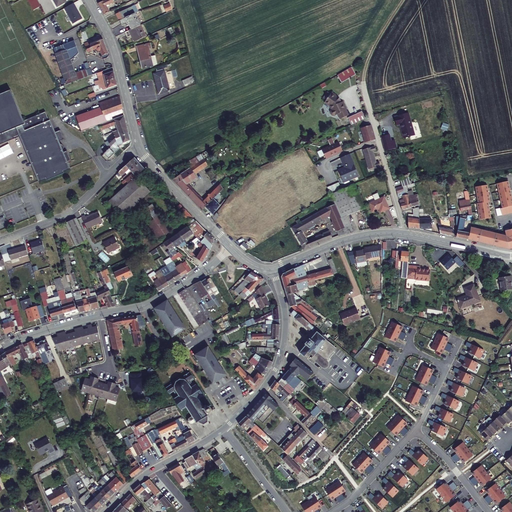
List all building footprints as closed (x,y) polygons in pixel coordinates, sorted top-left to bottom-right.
[(34,0),(24,0),(31,12),(39,8),(34,0)] [(121,1),(120,0),(109,0),(103,4),(96,7),(102,18),(108,15),(105,9),(121,1)] [(167,2),(157,6),(160,11),(169,6),(167,2)] [(74,5),(65,10),(74,27),(84,22),(80,16),(79,15),(77,12),(78,11),(74,5)] [(114,16),(117,23),(132,15),(129,8),(114,16)] [(161,14),(163,18),(172,13),(171,9),(161,14)] [(174,18),(172,13),(163,18),(165,22),(174,18)] [(132,15),(117,23),(120,28),(123,26),(124,28),(126,26),(127,28),(136,23),(132,15)] [(122,33),(124,37),(139,29),(138,26),(128,30),(122,33)] [(130,36),(132,41),(143,36),(139,29),(124,37),(125,38),(130,36)] [(89,43),(84,46),(86,52),(95,48),(96,50),(98,49),(101,55),(108,52),(101,38),(89,43)] [(146,48),(149,47),(148,43),(134,46),(140,68),(150,65),(146,48)] [(75,81),(76,84),(90,77),(86,70),(74,76),(71,66),(81,59),(75,47),(66,51),(67,53),(56,56),(64,84),(75,81)] [(98,79),(100,83),(116,76),(114,65),(100,73),(102,77),(98,79)] [(341,81),(355,73),(351,66),(337,74),(341,81)] [(163,72),(154,74),(157,84),(154,84),(157,94),(168,91),(163,72)] [(103,90),(118,83),(116,76),(100,83),(103,90)] [(190,76),(181,80),(183,85),(192,81),(190,76)] [(63,172),(68,169),(66,163),(70,161),(66,152),(61,154),(60,151),(62,149),(62,147),(60,145),(58,145),(56,142),(62,140),(58,131),(52,133),(43,112),(22,122),(8,91),(0,94),(0,146),(5,144),(4,143),(8,141),(8,143),(14,141),(13,139),(22,135),(27,146),(24,147),(39,182),(45,179),(46,182),(63,174),(63,172)] [(335,94),(330,91),(324,101),(328,104),(330,109),(329,111),(331,115),(332,115),(337,113),(339,118),(347,115),(345,110),(342,101),(340,102),(339,100),(339,99),(336,96),(335,96),(334,95),(335,94)] [(105,113),(97,116),(99,119),(96,120),(98,126),(99,126),(124,116),(120,95),(101,104),(105,113)] [(348,117),(351,124),(362,119),(359,112),(348,117)] [(408,112),(394,116),(396,124),(399,123),(403,137),(414,134),(408,112)] [(99,119),(97,116),(78,123),(82,132),(98,126),(96,120),(99,119)] [(112,125),(113,130),(108,132),(109,136),(106,139),(110,146),(109,147),(109,148),(115,143),(115,141),(115,139),(128,135),(124,116),(99,126),(101,130),(112,125)] [(374,139),(370,124),(360,127),(364,142),(374,139)] [(108,160),(113,155),(118,149),(116,147),(130,142),(128,135),(115,139),(115,141),(115,143),(109,148),(103,154),(108,160)] [(326,140),(328,145),(333,154),(341,151),(337,142),(333,143),(330,138),(326,140)] [(324,158),(333,154),(328,145),(320,149),(324,158)] [(374,149),(372,145),(360,149),(365,169),(378,165),(377,160),(374,161),(371,150),(374,149)] [(359,174),(349,152),(341,156),(345,166),(338,169),(343,181),(359,174)] [(189,166),(192,163),(203,157),(201,153),(187,162),(189,166)] [(196,170),(207,164),(203,157),(192,163),(196,170)] [(131,172),(139,164),(134,159),(119,173),(121,176),(129,170),(131,172)] [(145,170),(139,164),(131,172),(134,176),(127,182),(130,185),(137,177),(145,170)] [(195,176),(193,172),(189,166),(171,176),(187,194),(190,192),(190,186),(186,181),(195,176)] [(126,187),(110,202),(122,216),(151,191),(137,177),(130,185),(126,187)] [(327,186),(330,193),(341,188),(338,181),(327,186)] [(502,208),(500,209),(502,215),(511,212),(511,197),(508,181),(497,184),(502,208)] [(215,194),(220,188),(216,182),(201,199),(196,194),(191,199),(201,209),(203,206),(215,194)] [(404,194),(406,193),(404,186),(412,184),(412,182),(408,183),(401,185),(404,194)] [(339,210),(344,208),(361,200),(354,183),(331,194),(339,210)] [(402,198),(398,199),(401,209),(409,206),(406,194),(406,193),(404,194),(401,185),(394,187),(397,196),(401,195),(402,198)] [(196,194),(190,186),(190,192),(187,194),(191,199),(196,194)] [(476,187),(479,203),(488,202),(490,202),(488,186),(476,187)] [(374,199),(368,202),(371,211),(378,209),(379,212),(388,208),(383,196),(379,197),(376,192),(373,194),(373,193),(371,194),(371,195),(372,196),(374,199)] [(414,192),(406,194),(409,206),(416,204),(414,192)] [(215,194),(203,206),(210,213),(217,205),(212,199),(216,195),(215,194)] [(468,214),(473,213),(471,201),(466,202),(466,204),(460,205),(461,210),(467,209),(468,214)] [(298,220),(292,223),(305,247),(325,237),(332,235),(329,228),(307,238),(301,228),(329,212),(339,232),(353,229),(351,222),(344,224),(338,211),(333,202),(302,218),(299,220),(298,218),(297,218),(298,220)] [(479,203),(477,204),(479,220),(491,218),(488,202),(479,203)] [(192,223),(196,220),(180,205),(175,210),(188,223),(190,221),(192,223)] [(457,207),(448,208),(449,215),(454,215),(454,216),(454,213),(457,213),(457,207)] [(351,222),(344,208),(339,210),(338,211),(344,224),(351,222)] [(145,219),(160,239),(171,231),(157,211),(145,219)] [(81,218),(85,229),(101,221),(97,212),(84,218),(83,216),(81,218)] [(451,228),(439,226),(440,230),(440,232),(453,236),(454,215),(449,215),(449,219),(451,219),(451,228)] [(456,225),(457,225),(456,237),(468,240),(468,239),(509,248),(511,247),(511,228),(505,230),(506,235),(471,227),(469,234),(464,232),(467,217),(468,217),(469,215),(456,216),(456,225)] [(429,216),(417,217),(418,227),(421,228),(421,227),(430,226),(429,216)] [(160,239),(145,219),(142,222),(156,242),(160,239)] [(73,247),(78,245),(86,243),(76,220),(65,224),(73,247)] [(196,238),(209,250),(211,246),(213,237),(197,221),(188,228),(193,234),(196,238)] [(183,242),(185,245),(191,241),(189,237),(193,234),(188,228),(179,234),(183,242)] [(170,240),(175,247),(179,244),(181,247),(185,245),(183,242),(179,234),(170,240)] [(209,250),(196,238),(192,242),(201,251),(195,259),(202,262),(207,254),(209,250)] [(30,242),(33,253),(45,250),(42,239),(30,242)] [(119,250),(114,239),(102,244),(107,255),(119,250)] [(165,244),(169,251),(175,247),(170,240),(165,244)] [(367,258),(383,255),(382,244),(365,248),(366,249),(367,258)] [(28,255),(26,245),(8,251),(11,260),(28,255)] [(367,258),(366,249),(349,253),(353,264),(368,261),(367,258)] [(105,262),(109,258),(102,251),(99,256),(105,262)] [(396,258),(396,261),(403,261),(403,266),(407,266),(407,264),(408,252),(396,251),(396,258)] [(444,268),(445,268),(454,261),(448,253),(445,255),(445,256),(443,258),(442,257),(439,260),(444,268)] [(334,258),(330,260),(334,270),(335,273),(339,271),(334,258)] [(176,268),(182,277),(192,271),(186,262),(176,268)] [(418,264),(407,264),(407,266),(407,278),(427,279),(428,267),(417,267),(418,264)] [(284,290),(310,283),(308,279),(303,265),(284,275),(282,277),(284,290)] [(115,274),(118,279),(120,283),(133,276),(129,267),(115,274)] [(182,277),(176,268),(171,272),(170,272),(176,281),(182,277)] [(110,283),(105,271),(100,273),(103,278),(106,285),(110,283)] [(330,271),(308,279),(310,283),(310,284),(317,282),(332,276),(330,271)] [(170,272),(164,276),(170,285),(176,281),(170,272)] [(239,297),(258,278),(250,273),(248,273),(242,279),(246,283),(231,297),(235,302),(239,297)] [(162,282),(160,279),(159,280),(156,281),(151,274),(149,276),(159,292),(165,288),(161,283),(162,282)] [(170,285),(164,276),(160,279),(162,282),(161,283),(165,288),(170,285)] [(511,287),(510,276),(499,278),(501,292),(511,290),(511,287)] [(111,295),(109,291),(106,285),(103,278),(99,279),(105,290),(98,293),(100,302),(103,301),(102,300),(104,299),(108,308),(115,306),(110,295),(111,295)] [(258,278),(239,297),(243,301),(258,286),(260,288),(261,287),(265,284),(258,278)] [(208,281),(207,279),(202,282),(213,300),(218,297),(211,285),(214,284),(211,279),(208,281)] [(202,282),(195,285),(205,304),(213,300),(202,282)] [(310,284),(310,283),(284,290),(286,297),(293,294),(294,294),(298,293),(298,291),(303,290),(303,289),(318,285),(317,282),(310,284)] [(260,288),(255,293),(258,300),(254,302),(259,312),(268,308),(264,298),(265,297),(261,287),(260,288)] [(468,298),(458,301),(461,311),(481,304),(475,287),(465,291),(468,298)] [(188,306),(187,303),(185,300),(183,297),(181,293),(179,295),(199,329),(200,328),(199,325),(197,321),(195,318),(193,315),(192,312),(190,309),(188,306)] [(317,312),(299,298),(295,304),(293,294),(286,297),(287,306),(289,305),(290,308),(292,310),(307,323),(314,313),(316,314),(317,312)] [(73,297),(60,301),(64,312),(76,309),(73,297)] [(96,297),(90,299),(93,310),(99,309),(96,297)] [(86,311),(93,310),(90,299),(84,300),(86,311)] [(64,312),(60,301),(60,300),(48,304),(51,316),(64,312)] [(86,311),(84,300),(76,302),(79,313),(86,311)] [(169,301),(156,308),(157,311),(157,310),(161,316),(162,317),(164,320),(164,321),(163,321),(166,327),(172,337),(179,333),(178,333),(182,331),(185,330),(176,315),(174,313),(175,312),(169,301)] [(36,306),(26,309),(29,320),(40,317),(38,313),(36,306)] [(350,313),(355,324),(363,320),(359,309),(350,313)] [(277,310),(247,324),(250,329),(272,318),(272,323),(278,323),(278,320),(277,310)] [(289,314),(289,315),(295,319),(294,320),(305,329),(307,327),(311,330),(312,331),(315,329),(307,323),(292,310),(289,314)] [(22,326),(18,312),(13,313),(18,327),(22,326)] [(355,324),(350,313),(342,316),(346,327),(355,324)] [(142,316),(108,322),(113,352),(123,350),(119,327),(132,324),(137,348),(142,347),(139,328),(146,327),(142,316)] [(11,327),(9,322),(1,325),(5,333),(12,330),(11,327)] [(386,339),(397,344),(399,340),(405,343),(408,336),(402,333),(404,329),(394,324),(386,339)] [(84,331),(83,328),(75,329),(76,333),(66,336),(65,332),(56,334),(57,338),(53,339),(58,349),(100,339),(98,328),(92,329),(91,325),(87,327),(88,330),(84,331)] [(262,344),(269,344),(274,343),(278,343),(278,327),(261,328),(261,332),(266,332),(266,336),(260,337),(262,344)] [(309,361),(313,356),(316,359),(314,362),(325,371),(327,372),(329,372),(330,371),(331,370),(332,369),(332,367),(332,366),(331,365),(328,363),(336,354),(338,350),(328,342),(318,334),(312,342),(310,341),(306,347),(307,348),(305,351),(302,355),(309,361)] [(432,351),(443,356),(445,351),(451,354),(454,348),(448,345),(450,341),(440,336),(432,351)] [(262,344),(260,337),(247,339),(248,346),(262,344)] [(46,338),(35,344),(44,362),(47,360),(41,349),(45,347),(47,351),(52,349),(46,338)] [(44,362),(35,344),(34,340),(22,345),(24,349),(29,347),(32,354),(33,354),(34,357),(37,356),(39,361),(37,362),(40,368),(45,365),(44,362)] [(22,344),(5,352),(10,362),(14,360),(12,355),(19,351),(24,361),(26,360),(25,359),(28,357),(24,349),(22,345),(22,344)] [(472,352),(470,356),(480,361),(484,353),(468,345),(466,349),(472,352)] [(209,346),(195,356),(214,385),(229,375),(209,346)] [(374,364),(385,369),(387,365),(393,368),(396,361),(390,359),(392,354),(382,349),(374,364)] [(7,365),(10,363),(10,362),(5,352),(0,355),(0,385),(6,383),(4,378),(3,378),(0,370),(0,369),(7,365)] [(261,363),(257,358),(252,363),(269,374),(270,372),(273,366),(261,363)] [(466,364),(464,369),(474,374),(478,366),(462,358),(460,361),(466,364)] [(224,361),(229,367),(230,368),(233,366),(226,359),(224,361)] [(292,368),(294,369),(302,376),(310,382),(316,375),(298,361),(292,368)] [(255,373),(265,379),(269,374),(252,363),(251,365),(257,370),(255,373)] [(257,377),(255,374),(253,372),(251,373),(251,375),(247,378),(237,368),(236,369),(234,372),(253,393),(262,382),(257,377)] [(417,383),(427,388),(430,383),(435,386),(439,380),(433,377),(435,372),(425,368),(417,383)] [(294,369),(291,372),(299,379),(302,376),(294,369)] [(460,377),(458,382),(468,387),(472,379),(456,371),(454,374),(460,377)] [(171,401),(176,407),(179,412),(181,411),(180,411),(184,408),(189,417),(188,418),(189,419),(187,419),(187,420),(187,423),(188,424),(190,425),(192,423),(192,424),(194,423),(195,424),(196,423),(201,426),(201,427),(202,427),(202,426),(206,423),(207,424),(207,422),(206,422),(207,417),(208,416),(208,414),(210,413),(211,414),(212,413),(212,412),(212,411),(211,411),(209,409),(210,408),(209,406),(208,407),(208,406),(206,407),(207,408),(206,408),(206,407),(205,407),(203,407),(198,399),(201,397),(201,398),(203,397),(195,385),(194,386),(193,385),(192,386),(192,387),(191,388),(188,383),(193,380),(188,372),(181,376),(181,379),(177,379),(172,382),(170,387),(169,387),(162,391),(165,397),(170,394),(174,400),(173,401),(173,400),(171,401)] [(296,390),(303,382),(299,379),(291,372),(280,385),(291,395),(296,391),(295,390),(295,389),(296,390)] [(53,382),(57,390),(71,384),(67,376),(53,382)] [(97,380),(89,377),(88,381),(83,379),(79,391),(115,403),(119,390),(114,389),(115,385),(107,383),(106,386),(96,383),(97,380)] [(291,395),(280,385),(277,382),(271,389),(276,394),(279,391),(284,396),(280,401),(283,404),(291,395)] [(11,393),(6,383),(0,385),(0,386),(4,396),(11,393)] [(454,390),(452,395),(462,400),(466,392),(450,384),(448,387),(454,390)] [(407,403),(417,408),(420,404),(426,407),(429,400),(423,398),(425,393),(415,388),(407,403)] [(267,394),(246,418),(253,423),(257,419),(262,424),(274,412),(274,413),(279,407),(272,401),(273,400),(267,394)] [(447,403),(445,407),(456,412),(460,404),(443,396),(442,400),(447,403)] [(299,412),(303,407),(295,400),(291,404),(299,412)] [(306,419),(311,415),(303,407),(299,412),(306,419)] [(322,412),(317,407),(311,414),(316,419),(322,412)] [(441,415),(439,420),(450,425),(453,417),(437,409),(435,413),(441,415)] [(362,417),(354,410),(348,417),(356,424),(362,417)] [(55,425),(63,423),(59,411),(51,414),(55,425)] [(511,424),(511,418),(507,413),(500,419),(507,426),(508,428),(511,424)] [(307,428),(316,419),(311,414),(311,415),(306,419),(303,423),(307,428)] [(491,422),(500,432),(507,426),(500,419),(497,416),(491,422)] [(240,425),(245,430),(247,428),(249,430),(251,428),(253,430),(256,427),(255,426),(246,418),(240,425)] [(389,430),(397,438),(400,434),(405,439),(410,433),(405,429),(408,425),(400,418),(389,430)] [(148,419),(135,426),(131,428),(135,439),(137,442),(138,441),(141,439),(138,432),(151,424),(148,419)] [(179,426),(184,423),(181,420),(176,422),(179,427),(177,428),(177,429),(179,432),(187,447),(196,442),(190,433),(187,435),(184,430),(182,431),(179,426)] [(324,425),(319,420),(310,430),(314,434),(324,425)] [(500,432),(489,420),(485,423),(487,425),(484,428),(494,438),(500,432)] [(165,428),(168,433),(177,429),(177,428),(174,423),(165,428)] [(435,429),(432,434),(443,439),(447,431),(430,423),(429,426),(435,429)] [(88,429),(102,458),(106,456),(93,427),(88,429)] [(249,435),(252,439),(256,436),(260,440),(264,435),(256,427),(249,435)] [(165,428),(158,432),(161,437),(168,433),(165,428)] [(494,438),(484,428),(478,434),(487,444),(494,438)] [(310,436),(303,429),(298,435),(305,442),(310,436)] [(175,445),(170,447),(169,448),(172,455),(187,447),(179,432),(171,436),(175,444),(175,445)] [(141,473),(134,461),(119,435),(113,438),(131,470),(126,474),(130,481),(141,473)] [(305,442),(298,435),(292,441),(299,448),(305,442)] [(256,436),(252,439),(260,447),(263,443),(260,440),(256,436)] [(372,449),(380,456),(383,453),(388,457),(393,452),(388,448),(391,444),(383,436),(372,449)] [(34,443),(39,455),(49,450),(49,452),(54,450),(48,437),(34,443)] [(143,456),(137,442),(135,439),(134,440),(133,437),(127,440),(130,445),(127,446),(129,449),(131,448),(131,450),(133,449),(137,458),(143,456)] [(151,448),(146,437),(141,439),(138,441),(143,452),(151,448)] [(282,452),(289,459),(299,448),(292,441),(282,452)] [(169,457),(161,442),(155,445),(163,460),(169,457)] [(311,466),(325,451),(316,442),(311,447),(315,451),(304,462),(307,465),(314,472),(316,470),(311,466)] [(271,451),(263,443),(260,447),(266,454),(267,454),(271,451)] [(310,447),(308,445),(302,451),(304,454),(310,447)] [(464,445),(455,452),(458,455),(453,459),(458,465),(463,461),(466,465),(475,458),(464,445)] [(233,456),(228,450),(220,455),(225,461),(233,456)] [(208,476),(212,473),(203,461),(209,457),(206,451),(194,458),(200,465),(205,472),(208,476)] [(307,465),(304,462),(300,458),(304,454),(302,451),(294,459),(296,461),(296,460),(304,468),(307,465)] [(429,460),(421,452),(417,456),(412,452),(409,455),(423,467),(429,460)] [(225,461),(220,455),(213,459),(219,468),(226,463),(225,461)] [(355,467),(363,475),(366,472),(371,476),(376,471),(371,466),(374,463),(366,455),(355,467)] [(188,474),(200,465),(194,458),(186,463),(188,465),(183,468),(188,474)] [(408,465),(405,469),(413,477),(420,470),(406,458),(403,461),(408,465)] [(289,459),(284,464),(300,479),(304,474),(289,459)] [(114,462),(111,463),(121,487),(125,484),(118,466),(116,467),(114,462)] [(170,473),(176,482),(185,477),(179,468),(170,473)] [(483,468),(474,475),(477,479),(471,483),(476,488),(481,484),(484,488),(493,481),(483,468)] [(300,488),(288,476),(282,470),(278,474),(290,486),(292,484),(296,489),(300,488)] [(200,483),(208,476),(205,472),(196,479),(200,483)] [(409,482),(400,474),(397,478),(392,473),(389,476),(403,488),(409,482)] [(103,480),(116,492),(121,487),(108,474),(103,480)] [(111,497),(116,492),(103,480),(98,484),(111,497)] [(389,487),(385,491),(394,499),(400,492),(386,480),(384,483),(389,487)] [(152,483),(143,490),(154,502),(163,495),(152,483)] [(182,483),(179,485),(183,489),(187,494),(189,492),(182,483)] [(327,493),(333,502),(337,500),(341,505),(347,501),(343,496),(347,493),(341,483),(327,493)] [(96,489),(108,500),(111,497),(98,484),(96,487),(96,489)] [(448,504),(457,497),(454,494),(460,490),(455,484),(450,488),(447,484),(438,491),(448,504)] [(497,486),(488,493),(491,497),(486,501),(490,506),(495,502),(498,506),(507,499),(497,486)] [(103,504),(108,500),(96,489),(96,487),(91,492),(103,504)] [(58,491),(57,491),(62,502),(67,499),(71,497),(68,490),(63,492),(61,488),(57,490),(58,491)] [(140,499),(144,496),(149,502),(145,505),(148,507),(154,502),(143,490),(135,496),(140,499)] [(52,496),(47,499),(51,508),(62,502),(57,491),(55,492),(53,492),(52,493),(51,494),(52,496)] [(92,499),(91,500),(99,508),(103,504),(91,492),(88,495),(92,499)] [(163,495),(154,502),(148,507),(152,511),(159,506),(162,504),(169,511),(172,511),(176,509),(163,495)] [(86,505),(87,504),(95,511),(99,508),(91,500),(88,497),(87,496),(82,502),(86,505)] [(389,504),(381,496),(377,500),(372,496),(370,498),(383,511),(389,504)] [(139,509),(142,507),(132,498),(117,511),(128,511),(127,511),(134,504),(139,509)] [(303,508),(305,511),(320,511),(324,509),(318,499),(303,508)] [(82,511),(95,511),(87,504),(86,505),(82,502),(79,505),(84,510),(82,511)] [(454,511),(468,511),(469,511),(474,508),(469,502),(464,506),(461,503),(452,510),(454,511)]
